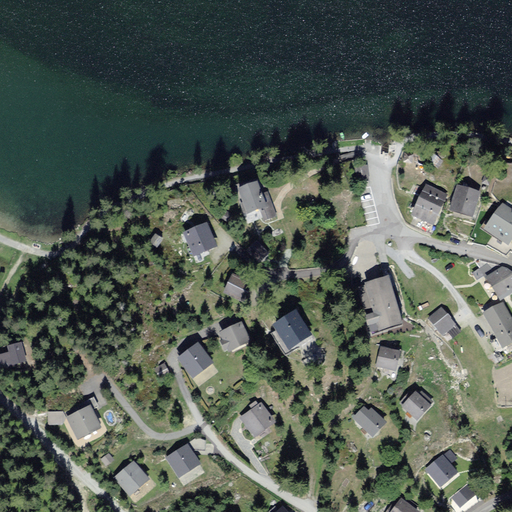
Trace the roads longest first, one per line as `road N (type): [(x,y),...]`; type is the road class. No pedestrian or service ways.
road 1 (residential): [(395,219),(362,233),(347,258),(322,270),(272,271),(228,244)]
road 2 (residential): [(201,425),(227,456),(310,511)]
road 3 (residential): [(511,263),(412,235),(395,219)]
road 4 (residential): [(215,331),(173,361),(201,425)]
road 5 (residential): [(106,381),(151,434),(201,425)]
